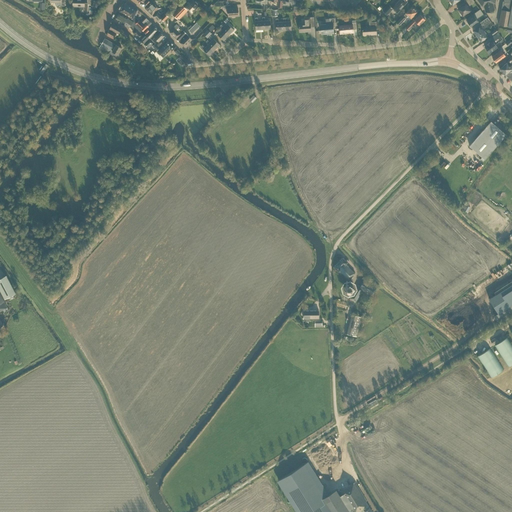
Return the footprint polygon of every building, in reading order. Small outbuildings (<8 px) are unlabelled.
[(83,11),(88,11),(88,4),(88,3),(84,3),(84,0),(73,0),(73,6),(83,6),(83,11)] [(200,5),(195,0),(192,0),(190,3),(189,2),(184,7),(181,4),(172,13),(177,18),(186,9),(187,10),(188,9),(192,13),(200,5)] [(388,4),(383,10),(387,14),(393,9),(397,13),(402,9),(401,8),(407,2),(406,1),(406,0),(405,0),(398,0),(392,7),(388,4)] [(468,6),(474,2),(472,0),(464,0),(466,3),(458,9),(461,12),(460,13),(462,15),(463,15),(470,10),(468,6)] [(477,0),(481,6),(483,5),(485,12),(496,10),(495,3),(495,0),(477,0)] [(511,0),(504,0),(504,2),(502,2),(501,10),(498,25),(511,27),(511,0)] [(124,3),(119,11),(122,13),(122,14),(132,19),(131,20),(133,21),(135,23),(137,24),(138,22),(133,17),(137,9),(126,2),(125,4),(124,3)] [(145,8),(152,15),(158,8),(155,5),(154,6),(150,2),(147,5),(145,8)] [(230,5),(223,5),(224,9),(228,9),(228,16),(238,16),(238,8),(231,8),(230,5)] [(412,6),(406,13),(403,16),(396,22),(399,25),(405,18),(408,15),(411,18),(417,12),(417,11),(417,10),(416,10),(415,9),(412,6)] [(164,21),(168,17),(163,12),(161,14),(158,11),(153,16),(159,22),(161,19),(164,21)] [(116,19),(118,20),(119,20),(120,21),(119,22),(124,25),(129,28),(130,26),(133,21),(131,20),(119,12),(115,18),(116,18),(116,19)] [(476,18),(479,16),(477,13),(474,16),(467,21),(469,24),(469,25),(470,27),(478,21),(476,18)] [(419,25),(425,19),(420,14),(414,20),(414,19),(405,27),(408,30),(416,22),(419,25)] [(262,17),(262,21),(263,29),(270,29),(270,20),(265,20),(265,17),(262,17)] [(310,27),(314,27),(313,17),(305,18),(305,24),(299,24),(299,32),(311,31),(310,27)] [(484,30),(482,28),(485,26),(485,25),(491,21),(488,17),(480,22),(482,24),(479,26),(473,30),(477,36),(484,30)] [(276,31),(284,30),(283,22),(278,22),(278,18),(276,18),(276,31)] [(283,18),(283,22),(284,30),(291,30),(291,21),(285,21),(285,18),(283,18)] [(327,25),(321,25),(322,33),(333,32),(332,26),(336,25),(336,26),(335,18),(326,18),(327,25)] [(133,32),(139,38),(145,33),(141,29),(141,28),(137,24),(135,23),(133,21),(130,26),(133,30),(134,29),(135,30),(133,32)] [(363,35),(376,34),(376,29),(380,29),(379,21),(370,22),(370,27),(363,27),(363,35)] [(353,29),(356,29),(356,22),(352,23),(352,24),(339,25),(340,34),(353,32),(353,29)] [(106,35),(113,39),(116,33),(118,34),(121,28),(113,23),(106,35)] [(170,32),(176,38),(181,34),(178,31),(180,29),(178,28),(179,27),(176,24),(174,26),(174,27),(170,32)] [(220,27),(223,29),(229,35),(234,30),(228,24),(224,27),(222,25),(220,27)] [(147,34),(150,38),(154,34),(156,35),(159,33),(160,31),(155,26),(149,31),(147,34)] [(146,34),(140,39),(144,44),(150,38),(147,34),(149,31),(147,29),(144,32),(146,33),(146,34)] [(224,40),(229,35),(223,29),(219,33),(217,30),(215,32),(224,40)] [(487,35),(484,30),(477,36),(481,41),(487,37),(488,38),(492,35),(490,33),(487,35)] [(160,31),(159,33),(152,40),(155,43),(157,40),(158,42),(164,36),(160,31)] [(192,39),(188,35),(184,31),(176,39),(178,41),(183,36),(183,37),(179,41),(186,48),(190,43),(189,42),(192,39)] [(490,42),(486,44),(487,45),(485,47),(489,53),(497,47),(495,44),(503,39),(498,32),(490,38),(493,41),(490,42)] [(118,54),(122,48),(105,38),(100,47),(112,54),(114,52),(118,54)] [(160,47),(155,43),(152,40),(150,38),(144,44),(148,47),(151,44),(157,50),(158,49),(160,47)] [(206,41),(208,44),(215,50),(220,44),(214,38),(210,42),(207,40),(206,41)] [(163,57),(170,49),(172,50),(176,46),(169,40),(165,44),(164,43),(160,47),(158,49),(159,50),(157,52),(160,55),(163,57)] [(210,55),(215,50),(208,44),(205,47),(202,45),(201,47),(210,55)] [(495,61),(496,62),(502,57),(505,55),(500,49),(498,51),(498,52),(496,54),(496,55),(492,57),(494,59),(493,60),(494,61),(495,61)] [(511,52),(511,53),(511,54),(511,58),(507,63),(500,69),(502,71),(505,74),(511,80),(511,78),(511,52)] [(182,54),(179,58),(185,63),(188,60),(182,54)] [(39,73),(42,74),(48,66),(46,64),(39,73)] [(469,146),(485,159),(506,135),(491,121),(469,146)] [(341,273),(348,280),(355,273),(346,264),(347,262),(342,258),(334,267),(339,271),(339,272),(340,273),(341,273)] [(0,278),(0,289),(5,299),(15,293),(6,275),(0,278)] [(371,296),(376,287),(368,282),(369,281),(365,279),(361,286),(358,284),(350,298),(356,301),(362,291),(371,296)] [(352,292),(354,289),(353,285),(350,283),(346,284),(344,287),(345,291),(348,293),(352,292)] [(493,313),(495,315),(498,320),(511,310),(511,283),(489,299),(497,311),(493,313)] [(347,333),(357,336),(362,317),(352,315),(347,333)] [(494,345),(508,366),(511,363),(511,344),(507,337),(494,345)] [(504,369),(490,348),(477,356),(491,377),(504,369)] [(330,465),(342,458),(341,455),(345,452),(338,439),(329,444),(329,445),(321,449),(330,465)] [(325,496),(304,463),(279,479),(298,511),(349,511),(338,492),(336,489),(325,496)] [(338,492),(349,511),(358,511),(360,511),(361,511),(364,510),(365,511),(372,511),(366,501),(367,501),(355,482),(338,492)]
